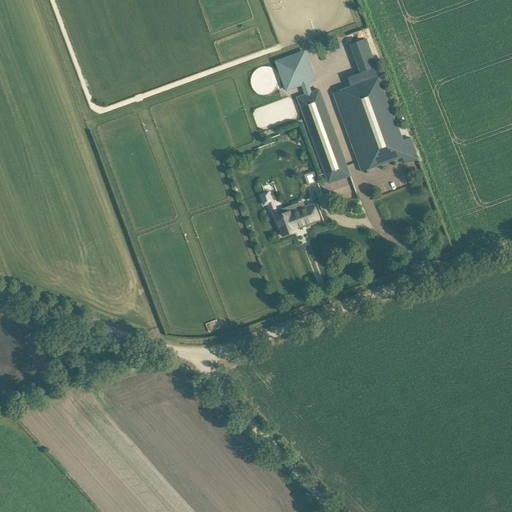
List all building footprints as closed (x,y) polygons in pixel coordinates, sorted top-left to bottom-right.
[(376,67),(366,39),(351,44),(361,73),(376,67)] [(258,92),(280,85),(275,72),(272,73),(270,66),(252,71),(258,92)] [(403,140),(380,76),(334,93),(362,172),(403,157),(405,164),(418,159),(411,138),(403,140)] [(326,174),(329,184),(351,176),(319,90),(298,98),(326,174)] [(269,192),(261,194),(264,203),(272,200),(269,192)] [(280,228),(283,236),(298,231),(297,229),(320,221),(314,203),(291,212),(291,211),(276,216),(277,219),(275,220),(279,228),(280,228)]
